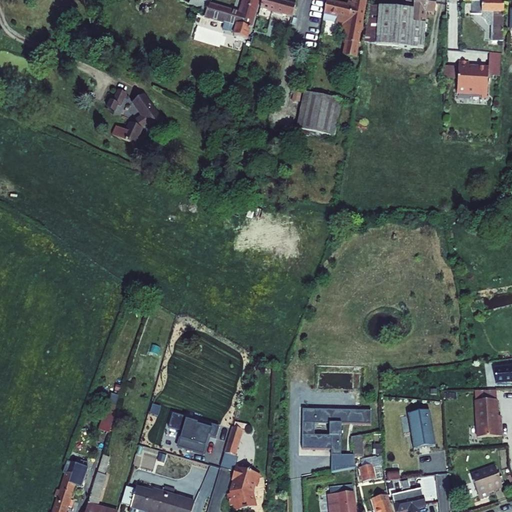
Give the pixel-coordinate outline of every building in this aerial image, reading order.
[(202,0),(190,0),(189,5),(207,13),(210,5),(211,4),(202,0)] [(259,0),(245,0),(241,14),(210,5),(207,13),(204,19),(224,24),(223,30),(235,33),(234,36),(248,40),(259,0)] [(296,5),(277,0),(263,0),(261,9),(293,17),(296,5)] [(345,57),(357,59),(359,40),(366,0),(355,0),(354,4),(349,3),(348,7),(327,3),(324,14),(337,17),(336,24),(341,33),(340,38),(348,40),(345,57)] [(435,13),(436,0),(414,0),(414,3),(413,23),(426,24),(427,12),(435,13)] [(489,26),(491,26),(491,42),(503,42),(504,1),(473,1),(473,15),(483,15),(483,17),(489,26)] [(413,23),(414,11),(370,7),(364,45),(424,49),(426,24),(413,23)] [(490,53),(489,68),(488,79),(493,79),(493,76),(501,77),(501,66),(502,54),(490,53)] [(469,67),(469,63),(459,62),(459,67),(458,80),(457,95),(482,96),(487,97),(488,79),(489,68),(469,67)] [(458,80),(459,67),(445,66),(444,79),(458,80)] [(126,94),(119,90),(113,102),(119,105),(121,106),(126,94)] [(301,134),(309,136),(310,132),(334,138),(342,100),(305,93),(298,130),(301,131),(301,134)] [(117,127),(112,136),(134,146),(142,129),(141,129),(147,125),(149,127),(161,119),(144,95),(133,103),(142,117),(132,124),(130,124),(127,132),(117,127)] [(115,113),(119,105),(113,102),(110,101),(106,109),(115,113)] [(511,366),(494,369),(497,385),(511,383),(511,366)] [(476,391),(476,400),(498,399),(497,390),(476,391)] [(498,399),(476,400),(478,437),(502,436),(502,416),(498,416),(498,399)] [(110,433),(116,414),(106,410),(99,430),(110,433)] [(370,411),(303,410),(302,450),(331,451),(331,456),(340,456),(340,425),(370,425),(370,411)] [(430,410),(412,411),(414,447),(433,445),(430,410)] [(187,418),(173,414),(169,428),(182,432),(178,448),(204,455),(209,436),(216,438),(219,427),(198,421),(197,424),(186,421),(187,418)] [(246,431),(247,426),(235,423),(234,427),(243,430),(246,431)] [(234,427),(233,427),(225,453),(235,456),(243,430),(234,427)] [(361,438),(352,439),(354,456),(355,459),(364,458),(361,438)] [(237,465),(239,457),(235,456),(225,453),(221,468),(235,472),(237,465)] [(100,466),(106,468),(109,458),(103,456),(100,466)] [(331,456),(331,474),(356,469),(355,459),(354,456),(340,456),(331,456)] [(65,511),(67,507),(71,508),(73,501),(69,500),(77,477),(84,479),(87,469),(67,462),(63,473),(65,474),(60,491),(57,490),(54,496),(57,497),(52,511),(65,511)] [(237,465),(235,472),(232,480),(235,481),(233,488),(234,493),(227,495),(230,506),(234,505),(236,511),(255,507),(253,496),(254,496),(253,490),(254,486),(257,484),(259,478),(258,474),(252,472),(252,469),(237,465)] [(100,466),(86,511),(112,511),(97,507),(107,476),(104,475),(106,468),(100,466)] [(360,468),(363,482),(375,480),(372,466),(360,468)] [(489,491),(503,487),(495,466),(471,475),(480,499),(490,495),(489,491)] [(400,470),(387,472),(388,481),(400,480),(400,470)] [(132,508),(130,511),(192,511),(195,503),(173,497),(175,490),(165,487),(163,494),(153,491),(152,493),(137,488),(136,490),(126,487),(122,504),(131,507),(131,508),(132,508)] [(404,502),(423,497),(421,490),(400,495),(400,496),(393,498),(393,500),(403,498),(404,502)] [(355,511),(354,493),(328,496),(329,511),(355,511)] [(388,496),(372,499),(374,505),(389,502),(388,496)] [(419,511),(418,509),(426,507),(423,497),(404,502),(403,498),(393,500),(396,511),(419,511)] [(391,511),(389,502),(374,505),(376,511),(391,511)]
